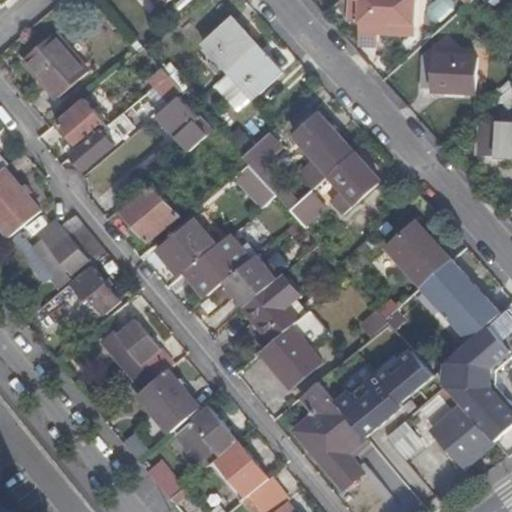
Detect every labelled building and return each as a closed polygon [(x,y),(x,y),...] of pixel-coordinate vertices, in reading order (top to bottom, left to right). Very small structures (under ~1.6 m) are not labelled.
[(363,0),(367,2),(367,8),(367,29),(382,29),(382,37),(422,37),(422,0),(363,0)] [(452,0),(435,0),(425,8),(437,23),(457,6),(452,0)] [(253,50),(258,45),(232,17),(203,43),(214,55),(238,33),(253,50)] [(367,37),(382,37),(382,29),(367,29),(367,37)] [(55,33),(20,64),(54,103),(89,71),(55,33)] [(229,71),(253,50),(238,33),(214,55),(229,71)] [(282,72),(258,45),(253,50),(267,65),(243,87),(254,98),(282,72)] [(267,65),(253,50),(229,71),(243,87),(267,65)] [(421,89),(474,91),(476,57),(430,55),(429,63),(422,63),(421,89)] [(166,74),(161,69),(147,82),(151,87),(166,74)] [(166,103),(181,91),(166,74),(151,87),(166,103)] [(511,85),(500,97),(507,104),(511,98),(511,85)] [(177,97),(155,116),(161,123),(166,125),(172,120),(183,133),(177,138),(189,152),(207,137),(210,134),(177,97)] [(82,99),(56,122),(78,149),(102,129),(105,126),(82,99)] [(124,112),(109,124),(121,139),(135,128),(124,112)] [(498,136),(499,122),(481,132),(479,155),(496,156),(498,136)] [(511,136),(510,157),(511,157),(511,122),(499,122),(498,136),(511,136)] [(322,147),(338,133),(329,123),(313,138),(322,147)] [(102,129),(78,149),(72,155),(85,170),(115,145),(102,129)] [(249,166),(241,157),(227,142),(216,129),(210,134),(207,137),(218,149),(240,174),(249,166)] [(280,147),(268,133),(241,157),(249,166),(261,179),(269,173),(261,164),(280,147)] [(331,175),(356,153),(338,133),(322,147),(313,138),(305,145),(331,175)] [(496,156),(510,157),(511,136),(498,136),(496,156)] [(129,177),(142,191),(151,184),(171,167),(158,152),(129,177)] [(372,172),(356,153),(331,175),(346,191),(336,200),(345,210),(355,202),(355,203),(365,195),(357,186),(372,172)] [(276,196),(261,179),(249,166),(240,174),(236,177),(263,207),(276,196)] [(0,227),(9,238),(40,212),(4,168),(0,171),(0,227)] [(380,180),(372,172),(357,186),(365,195),(380,180)] [(151,184),(142,191),(144,194),(123,213),(149,242),(179,216),(151,184)] [(290,212),(297,220),(318,201),(311,193),(290,212)] [(78,213),(65,223),(94,261),(108,250),(78,213)] [(179,278),(183,274),(215,247),(192,220),(155,250),(179,278)] [(90,262),(59,225),(35,245),(32,247),(51,270),(62,261),(67,267),(59,274),(67,282),(90,262)] [(35,245),(24,231),(13,240),(47,282),(51,280),(59,290),(67,282),(59,274),(67,267),(62,261),(51,270),(32,247),(35,245)] [(449,264),(453,260),(428,232),(399,258),(409,269),(433,247),(449,264)] [(205,299),(215,290),(248,262),(227,238),(215,247),(183,274),(205,299)] [(424,286),(449,264),(433,247),(409,269),(424,286)] [(215,290),(236,315),(278,280),(257,255),(248,262),(215,290)] [(477,287),(453,260),(449,264),(462,279),(438,301),(448,313),(477,287)] [(462,279),(449,264),(424,286),(438,301),(462,279)] [(121,302),(94,268),(75,284),(88,302),(92,299),(105,315),(121,302)] [(236,315),(265,349),(309,312),(295,297),(299,294),(283,276),(278,280),(236,315)] [(477,287),(448,313),(473,340),(501,314),(477,287)] [(64,295),(44,314),(61,332),(81,313),(64,295)] [(511,357),(511,310),(510,309),(435,375),(438,378),(456,398),(462,405),(496,443),(511,427),(511,402),(496,385),(496,371),(511,357)] [(265,349),(261,351),(292,388),(323,363),(313,351),(332,336),(310,310),(309,312),(265,349)] [(372,337),(387,324),(376,312),(360,325),(371,337),(372,337)] [(106,343),(144,389),(167,370),(173,365),(137,321),(131,326),(128,324),(106,343)] [(380,346),(397,332),(388,322),(387,324),(372,337),(380,346)] [(348,416),(366,436),(403,403),(401,400),(433,372),(415,352),(383,380),(378,375),(341,407),(348,416)] [(138,395),(170,433),(199,409),(167,370),(144,389),(140,393),(138,395)] [(456,398),(438,378),(429,385),(447,406),(456,398)] [(345,488),(360,476),(326,434),(348,416),(341,407),(319,381),(301,396),(315,413),(295,429),(345,488)] [(114,398),(122,408),(138,395),(140,393),(132,384),(114,398)] [(467,468),(496,443),(462,405),(433,431),(467,468)] [(176,435),(205,470),(210,465),(238,442),(210,407),(176,435)] [(349,454),(367,438),(366,436),(348,416),(326,434),(360,476),(364,472),(349,454)] [(142,442),(132,451),(138,459),(149,451),(142,442)] [(241,502),(249,495),(265,482),(254,469),(258,465),(241,445),(238,442),(210,465),(213,469),(241,502)] [(258,465),(254,469),(265,482),(269,479),(258,465)] [(261,511),(294,511),(269,479),(265,482),(249,495),(261,511)] [(169,498),(180,511),(207,511),(196,498),(186,485),(169,498)] [(196,498),(207,511),(225,511),(207,489),(196,498)]
